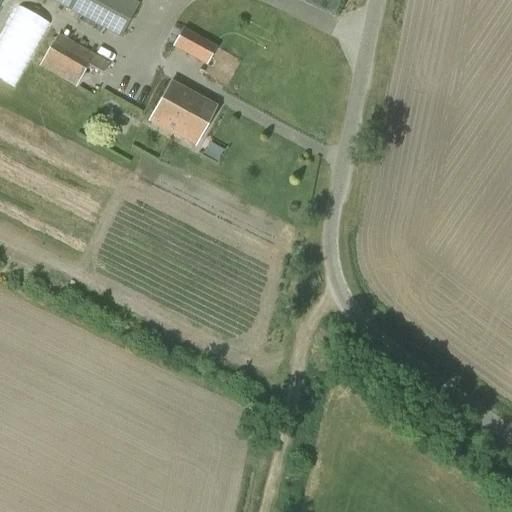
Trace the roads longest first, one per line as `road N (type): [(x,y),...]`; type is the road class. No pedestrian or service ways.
road 1 (unclassified): [(511,435),(366,329),(331,270),(329,232),(375,0)]
road 2 (track): [(338,290),(306,332),(269,511)]
